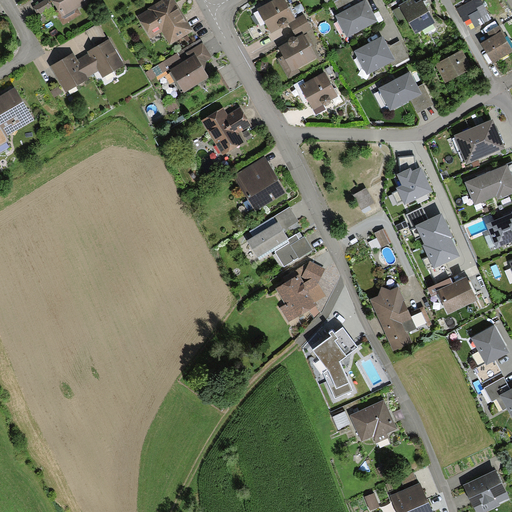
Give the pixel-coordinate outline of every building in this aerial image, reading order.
[(53,7),(48,0),(43,0),(35,5),(41,14),(53,7)] [(88,0),(52,0),(58,11),(56,12),(63,25),(81,15),(78,9),(90,2),(88,0)] [(174,0),(162,0),(137,16),(151,39),(162,32),(170,45),(194,31),(174,0)] [(286,0),(272,0),(258,8),(270,31),(296,18),(286,0)] [(342,14),(337,17),(347,35),(375,21),(365,2),(359,6),(356,0),(338,0),(335,2),(342,14)] [(415,0),(409,0),(400,6),(401,7),(406,17),(415,34),(435,22),(422,0),(419,0),(416,2),(415,0)] [(481,0),(472,0),(457,9),(464,22),(470,19),(476,30),(493,20),(481,0)] [(406,17),(401,7),(394,11),(399,21),(406,17)] [(95,44),(108,36),(100,24),(88,31),(95,44)] [(482,44),(493,63),(511,51),(511,49),(505,37),(506,36),(500,25),(488,33),(491,38),(482,44)] [(304,35),(281,46),(294,74),(318,62),(304,35)] [(74,53),(52,66),(67,91),(89,79),(87,75),(98,69),(103,77),(124,65),(110,38),(87,51),(88,55),(79,60),(74,53)] [(382,38),(356,52),(367,72),(392,58),(395,63),(408,56),(400,42),(388,48),(382,38)] [(188,58),(172,68),(186,93),(212,78),(203,64),(212,58),(203,43),(185,53),(188,58)] [(458,52),(435,66),(446,85),(470,72),(458,52)] [(325,73),(303,86),(319,115),(341,102),(325,73)] [(410,74),(380,89),(390,109),(412,97),(418,110),(433,103),(423,83),(417,87),(410,74)] [(0,133),(4,139),(36,120),(15,87),(0,96),(0,133)] [(224,107),(203,121),(223,155),(244,142),(239,133),(252,125),(243,112),(231,119),(224,107)] [(505,149),(492,119),(454,135),(467,165),(505,149)] [(265,155),(235,176),(257,213),(287,193),(265,155)] [(511,162),(464,183),(474,206),(497,196),(499,200),(511,194),(511,162)] [(402,186),(397,188),(405,205),(433,194),(423,166),(413,171),(411,167),(397,174),(402,186)] [(364,188),(354,195),(362,208),(372,202),(364,188)] [(436,201),(424,205),(427,212),(438,208),(436,201)] [(291,206),(243,235),(258,258),(274,248),(284,265),(312,248),(305,236),(302,238),(299,232),(288,239),(282,230),(299,220),(291,206)] [(511,212),(486,224),(497,248),(511,241),(511,212)] [(443,213),(415,225),(424,245),(423,246),(434,268),(460,256),(451,238),(452,237),(443,213)] [(387,241),(381,229),(370,235),(376,247),(387,241)] [(319,281),(325,269),(309,260),(302,278),(313,277),(317,279),(319,281)] [(299,274),(275,288),(293,319),(317,305),(315,302),(324,297),(317,279),(313,277),(305,282),(302,278),(299,274)] [(469,277),(438,291),(447,314),(479,299),(469,277)] [(378,296),(370,300),(395,350),(410,343),(406,336),(432,324),(424,306),(410,312),(399,286),(390,290),(381,287),(378,296)] [(343,324),(312,349),(328,371),(336,392),(352,384),(341,361),(360,347),(343,324)] [(493,326),(471,339),(486,364),(475,370),(483,383),(502,372),(495,361),(509,353),(493,326)] [(504,377),(484,388),(492,402),(497,399),(503,410),(507,408),(511,417),(511,389),(511,390),(504,377)] [(385,400),(351,414),(363,442),(374,438),(377,443),(390,438),(388,433),(398,429),(385,400)] [(351,424),(345,412),(333,416),(339,430),(351,424)] [(496,470),(464,484),(476,511),(483,511),(500,505),(499,502),(509,498),(496,470)] [(419,481),(391,495),(398,511),(430,511),(433,511),(419,481)] [(379,506),(373,493),(364,496),(370,511),(379,506)]
